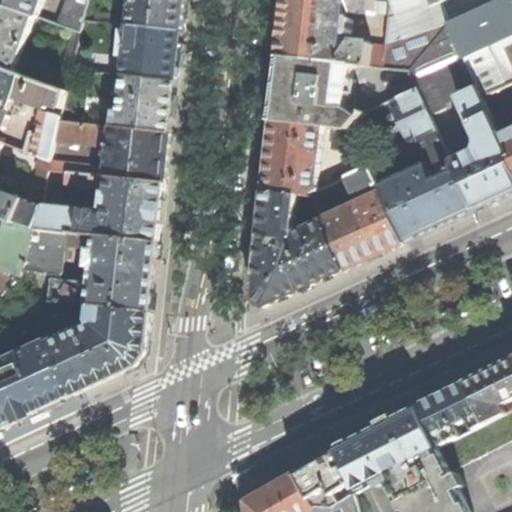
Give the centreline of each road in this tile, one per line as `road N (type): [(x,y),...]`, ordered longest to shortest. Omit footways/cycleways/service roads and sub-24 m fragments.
road 1 (residential): [(234,0),(193,333),(197,375)]
road 2 (tertiary): [(190,468),(511,321)]
road 3 (tertiary): [(511,230),(197,375)]
road 4 (tertiary): [(197,375),(0,467)]
